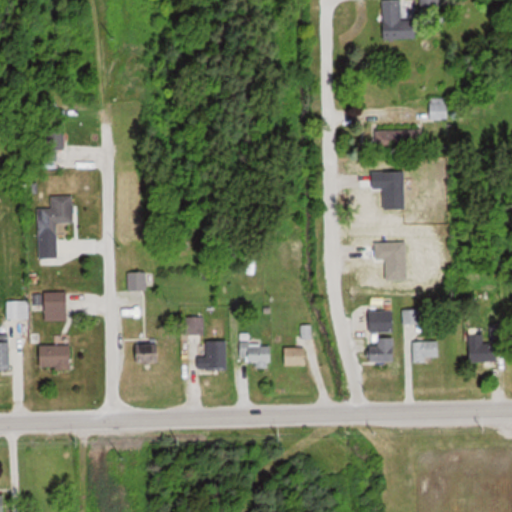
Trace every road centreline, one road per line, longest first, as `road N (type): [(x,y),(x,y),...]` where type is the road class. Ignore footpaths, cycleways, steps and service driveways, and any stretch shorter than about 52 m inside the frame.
road 1 (residential): [(0,420),(511,408)]
road 2 (residential): [(350,412),(310,233),(301,0)]
road 3 (residential): [(180,416),(180,278)]
